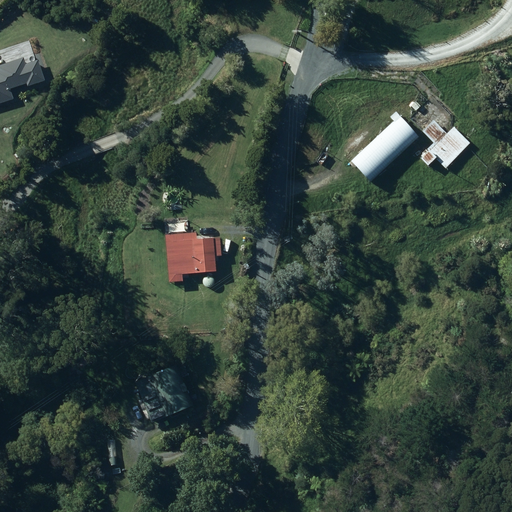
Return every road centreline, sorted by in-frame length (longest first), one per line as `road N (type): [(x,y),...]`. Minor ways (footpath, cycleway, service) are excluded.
road 1 (unclassified): [(312,64),(296,107),(255,383),(226,511)]
road 2 (unclassified): [(312,64),(244,43),(156,119),(60,160),(0,203)]
road 3 (unknown): [(511,0),(475,32),(312,64),(340,0)]
